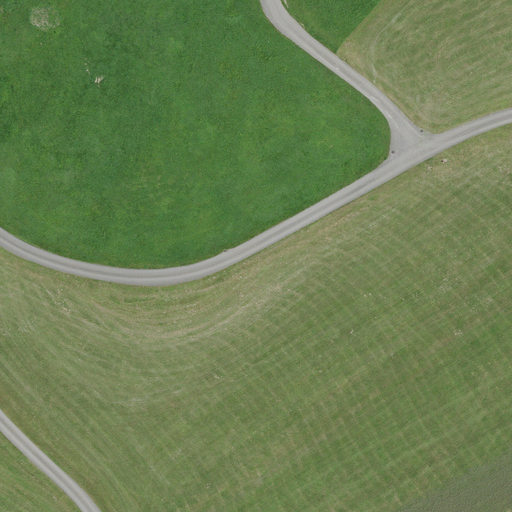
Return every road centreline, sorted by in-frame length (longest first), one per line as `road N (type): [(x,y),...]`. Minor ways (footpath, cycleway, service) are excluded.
road 1 (unclassified): [(0,234),(92,273),(162,280),(227,265),(401,169),(401,121),(327,52),(286,0)]
road 2 (unclassified): [(90,511),(0,416)]
